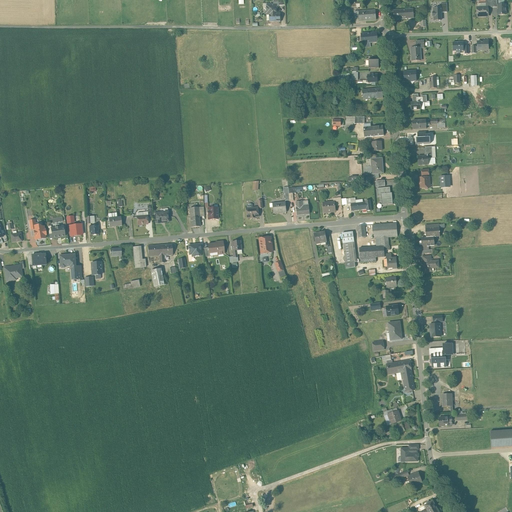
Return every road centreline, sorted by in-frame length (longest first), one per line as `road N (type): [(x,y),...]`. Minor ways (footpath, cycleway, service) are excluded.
road 1 (residential): [(405,216),(0,251)]
road 2 (track): [(383,25),(0,25)]
road 3 (residential): [(405,216),(427,441),(454,511)]
road 4 (residential): [(385,35),(405,216)]
road 5 (residential): [(511,32),(385,35)]
